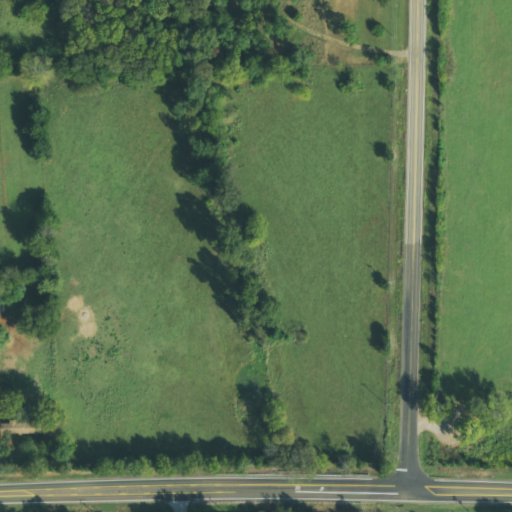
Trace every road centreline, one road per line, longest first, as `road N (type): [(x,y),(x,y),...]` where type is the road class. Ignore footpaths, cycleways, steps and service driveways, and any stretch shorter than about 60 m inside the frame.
road 1 (secondary): [(511,491),(0,491)]
road 2 (secondary): [(408,489),(417,0)]
